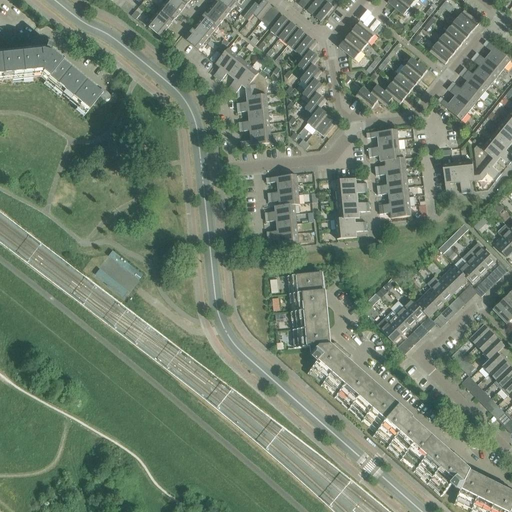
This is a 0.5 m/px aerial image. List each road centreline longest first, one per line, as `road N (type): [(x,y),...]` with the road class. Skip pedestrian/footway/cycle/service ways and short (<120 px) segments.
road 1 (tertiary): [(205,210),(225,334),(422,511)]
road 2 (tertiary): [(201,173),(195,118),(183,95),(53,0)]
road 3 (residential): [(328,298),(347,318),(333,335),(432,430)]
road 4 (residential): [(234,168),(227,96),(174,51)]
road 5 (residential): [(460,401),(420,359),(479,306)]
road 6 (residential): [(416,115),(481,35),(500,26)]
